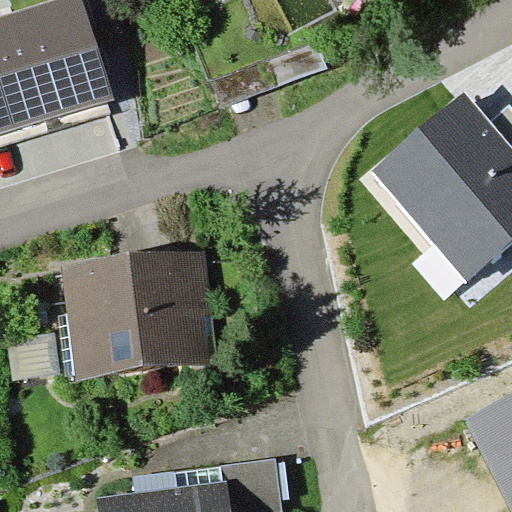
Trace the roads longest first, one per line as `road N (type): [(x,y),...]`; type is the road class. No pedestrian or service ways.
road 1 (residential): [(278,150),(340,511)]
road 2 (residential): [(0,222),(278,150)]
road 3 (residential): [(278,150),(511,31)]
